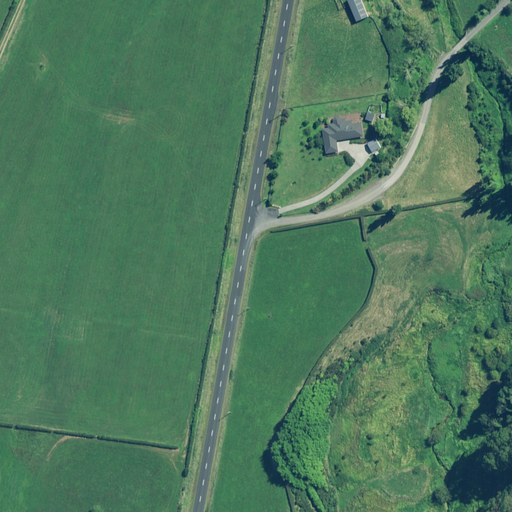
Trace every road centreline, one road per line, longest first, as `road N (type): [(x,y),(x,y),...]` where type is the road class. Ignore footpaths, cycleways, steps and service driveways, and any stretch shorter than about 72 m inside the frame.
road 1 (unclassified): [(290,0),(198,511)]
road 2 (track): [(499,0),(432,59),(413,166),(345,201),(250,225)]
